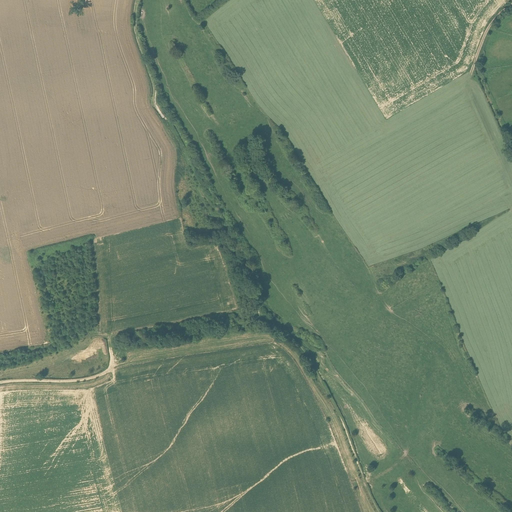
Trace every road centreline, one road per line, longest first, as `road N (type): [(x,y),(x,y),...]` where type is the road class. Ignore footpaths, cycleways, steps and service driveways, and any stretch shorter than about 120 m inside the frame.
road 1 (track): [(261,320),(305,355),(377,511)]
road 2 (track): [(511,5),(488,27),(474,63),(511,153)]
road 3 (track): [(108,338),(110,364),(97,376),(0,381)]
